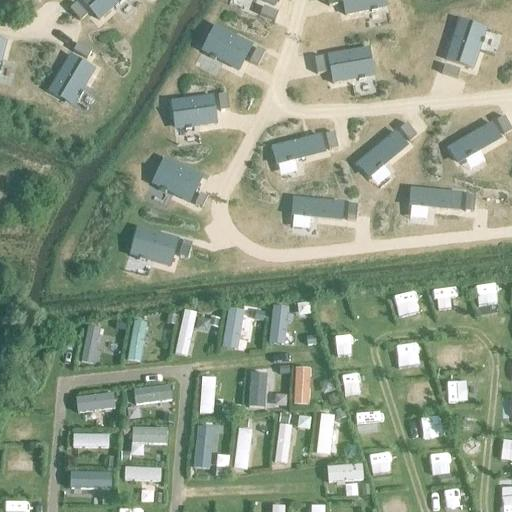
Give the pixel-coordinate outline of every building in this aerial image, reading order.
[(80,0),(80,1),(98,22),(123,0),(80,0)] [(335,0),(326,0),(328,8),(337,6),(335,0)] [(341,0),(345,17),(382,10),(380,0),(341,0)] [(76,5),(69,11),(80,23),(86,17),(76,5)] [(259,17),(274,23),(277,15),(262,9),(259,17)] [(459,22),(445,62),(472,71),(484,35),(471,30),(472,27),(459,22)] [(211,42),(205,55),(238,72),(251,47),(214,28),(208,41),(211,42)] [(77,45),(72,53),(86,61),(91,53),(77,45)] [(256,50),(249,64),(257,68),(264,54),(256,50)] [(346,53),(309,72),(311,84),(314,83),(320,95),(356,80),(346,53)] [(69,57),(48,93),(60,100),(62,97),(74,104),(94,72),(69,57)] [(459,72),(444,68),(441,76),(457,81),(459,72)] [(226,96),(217,97),(220,113),(228,112),(226,96)] [(212,98),(171,104),(173,118),(176,117),(178,131),(216,126),(212,98)] [(511,130),(505,119),(498,123),(506,137),(511,132),(511,130)] [(407,125),(400,131),(410,143),(417,137),(407,125)] [(491,125),(448,150),(459,167),(502,141),(491,125)] [(334,135),(325,137),(329,152),(337,150),(334,135)] [(394,135),(356,167),(368,182),(408,149),(394,135)] [(325,155),(321,138),(272,148),(276,167),(325,155)] [(161,175),(155,188),(189,204),(201,179),(164,161),(158,174),(161,175)] [(459,196),(411,192),(411,209),(460,213),(459,196)] [(206,199),(199,196),(197,201),(194,207),(201,210),(206,199)] [(342,205),(293,200),(290,216),(341,222),(342,205)] [(356,206),(347,206),(346,222),(355,222),(356,206)] [(178,241),(137,229),(129,257),(170,268),(178,241)] [(182,245),(178,260),(187,262),(191,247),(187,246),(182,245)] [(183,313),(174,359),(186,361),(190,337),(195,338),(196,332),(192,331),(195,315),(183,313)] [(274,314),(269,346),(280,347),(281,340),(285,340),(287,333),(283,333),(285,316),(274,314)] [(228,315),(223,350),(235,352),(240,317),(228,315)] [(139,363),(146,326),(134,323),(127,361),(139,363)] [(91,368),(99,331),(87,329),(80,366),(91,368)] [(295,370),(293,407),(308,408),(310,371),(295,370)] [(250,375),(248,410),(260,410),(262,375),(250,375)] [(214,380),(202,379),(200,410),(211,411),(213,393),(218,393),(218,386),(214,386),(214,380)] [(170,401),(169,388),(133,393),(135,405),(170,401)] [(112,408),(111,396),(75,401),(77,413),(112,408)] [(329,457),(333,418),(320,417),(316,455),(329,457)] [(286,466),(291,428),(279,427),(274,464),(286,466)] [(204,473),(210,432),(199,430),(193,472),(204,473)] [(246,472),(251,433),(238,432),(233,470),(246,472)] [(107,450),(108,438),(73,437),(73,449),(107,450)] [(331,483),(360,480),(360,468),(330,471),(331,483)] [(124,482),(160,484),(160,472),(124,470),(124,482)] [(110,489),(110,477),(72,476),(72,488),(110,489)]
